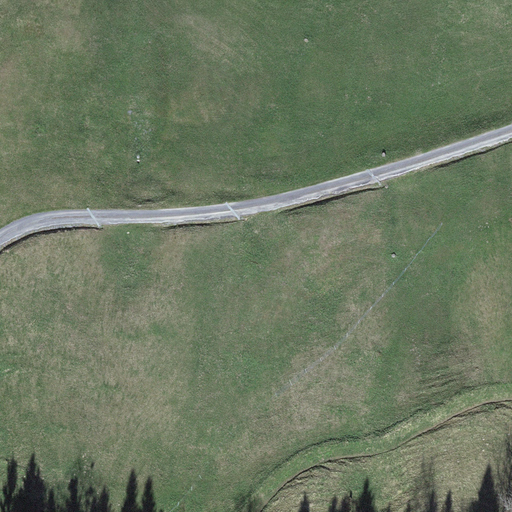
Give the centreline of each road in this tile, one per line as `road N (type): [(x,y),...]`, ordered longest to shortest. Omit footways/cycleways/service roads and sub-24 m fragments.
road 1 (track): [(511,133),(262,208),(58,219),(0,242)]
road 2 (track): [(511,395),(480,400),(383,450),(296,464),(251,511)]
